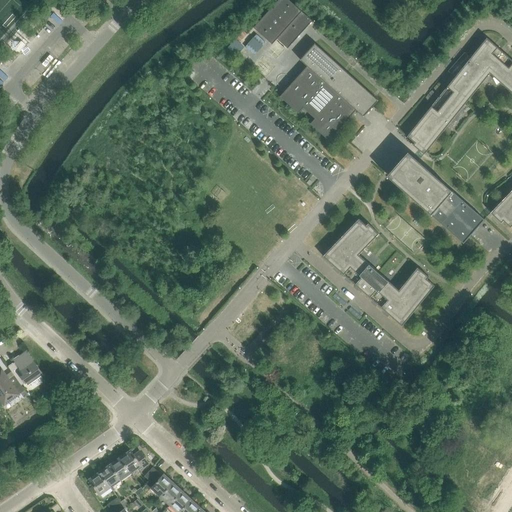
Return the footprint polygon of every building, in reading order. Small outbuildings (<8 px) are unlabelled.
[(312,21),(289,0),(277,0),(254,27),(272,44),(277,39),(288,48),(312,21)] [(407,136),(414,142),(413,145),(424,154),(489,73),(511,92),(511,189),(490,212),(501,223),(503,220),(510,227),(511,225),(511,60),(486,38),(407,136)] [(307,66),(280,96),(298,113),(303,108),(315,118),(310,123),(329,140),(356,110),(363,116),(378,100),(315,43),(300,60),(307,66)] [(484,219),(407,152),(386,175),(463,243),(484,219)] [(366,225),(359,218),(323,256),(402,326),(434,285),(427,279),(429,277),(417,267),(399,290),(358,254),(379,233),(368,223),(366,225)] [(28,385),(43,375),(27,352),(14,361),(15,362),(8,367),(14,375),(21,385),(26,382),(28,385)] [(2,370),(0,370),(0,398),(4,405),(14,398),(21,393),(24,398),(28,395),(21,385),(14,375),(8,379),(2,370)] [(474,409),(471,414),(478,418),(480,414),(474,409)] [(481,449),(479,452),(492,461),(493,458),(501,463),(511,447),(492,433),(492,434),(485,430),(480,438),(486,443),(481,449)] [(131,472),(137,468),(138,470),(142,468),(143,469),(150,464),(140,450),(134,454),(131,450),(121,457),(131,472)] [(121,479),(131,472),(121,457),(110,465),(121,479)] [(465,460),(457,472),(465,477),(461,484),(472,492),(477,485),(480,487),(488,476),(465,460)] [(111,487),(121,479),(110,465),(100,472),(111,487)] [(150,481),(159,472),(154,467),(145,476),(150,481)] [(100,494),(111,487),(100,472),(90,479),(100,494)] [(150,481),(146,485),(150,489),(152,488),(161,496),(174,483),(164,474),(163,475),(159,472),(150,481)] [(170,504),(183,491),(174,483),(161,496),(170,504)] [(137,496),(144,491),(141,487),(134,492),(137,496)] [(178,511),(180,511),(192,499),(183,491),(170,504),(178,511)] [(122,503),(120,501),(118,497),(108,504),(112,510),(122,503)] [(120,501),(122,503),(125,508),(129,505),(124,499),(120,501)] [(139,508),(143,505),(138,499),(134,502),(139,508)] [(197,511),(201,508),(192,499),(180,511),(197,511)] [(128,511),(125,508),(122,503),(112,510),(113,511),(128,511)]
